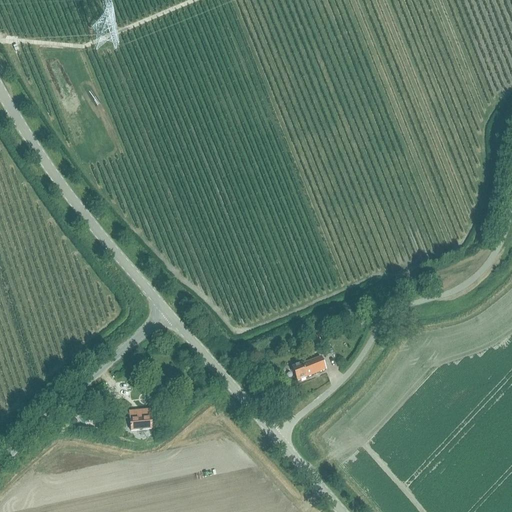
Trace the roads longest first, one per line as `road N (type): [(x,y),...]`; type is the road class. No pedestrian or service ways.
road 1 (unclassified): [(276,438),(346,374),(391,313),(469,282),(505,230),(511,200)]
road 2 (tertiary): [(166,311),(65,191),(0,87)]
road 3 (unclassified): [(0,464),(166,311)]
road 4 (track): [(193,0),(83,46),(0,41)]
road 5 (tertiary): [(276,438),(166,311)]
